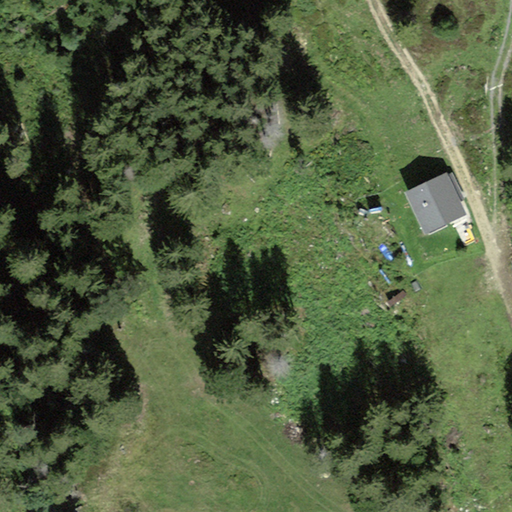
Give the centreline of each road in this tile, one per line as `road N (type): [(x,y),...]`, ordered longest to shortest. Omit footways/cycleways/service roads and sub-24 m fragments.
road 1 (track): [(511,305),(456,153),(373,0)]
road 2 (track): [(511,25),(495,92),(493,254)]
